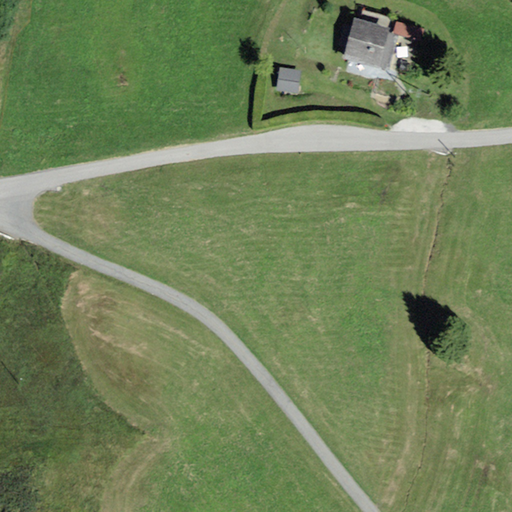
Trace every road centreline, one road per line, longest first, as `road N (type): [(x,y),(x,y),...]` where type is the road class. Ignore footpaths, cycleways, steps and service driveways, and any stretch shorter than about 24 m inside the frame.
road 1 (unclassified): [(511,140),(288,142),(0,190)]
road 2 (unclassified): [(0,207),(38,241),(197,307),(236,343),(373,511)]
